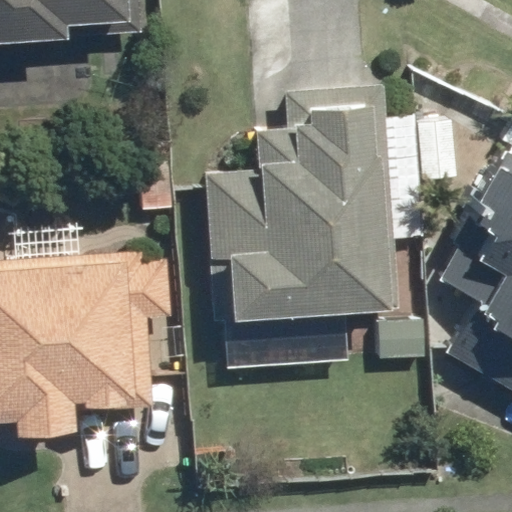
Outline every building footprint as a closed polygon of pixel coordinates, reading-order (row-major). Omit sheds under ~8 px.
[(0,0),(0,39),(137,29),(134,0),(0,0)] [(380,111),(377,75),(275,82),(277,113),(243,116),(246,159),(193,162),(203,314),(213,313),(216,362),(341,354),(338,304),(392,301),(388,231),(415,229),(407,109),(380,111)] [(135,140),(132,205),(167,206),(170,141),(135,140)] [(511,153),(489,141),(453,204),(465,211),(429,273),(467,295),(437,346),(511,389),(511,153)] [(166,312),(161,243),(0,254),(0,436),(67,432),(65,408),(148,402),(142,314),(166,312)] [(415,309),(376,311),(379,363),(418,361),(415,309)]
